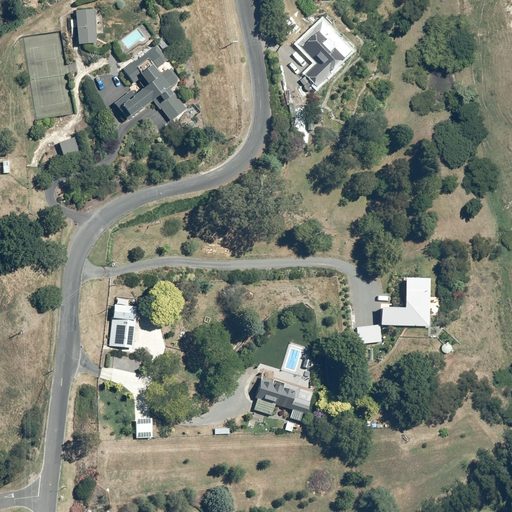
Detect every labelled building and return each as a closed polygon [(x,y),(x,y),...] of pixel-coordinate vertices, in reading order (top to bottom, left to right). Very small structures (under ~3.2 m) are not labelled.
[(97,7),(88,7),(79,7),(79,12),(80,44),(81,44),(98,44),(98,34),(103,34),(103,13),(97,13),(97,7)] [(301,79),(314,93),(332,75),(335,78),(344,70),(340,66),(356,51),(324,18),(297,43),(308,55),(305,57),(314,66),(301,79)] [(171,64),(174,62),(160,41),(118,71),(133,90),(116,102),(128,119),(156,99),(159,103),(158,103),(162,109),(164,108),(172,120),(189,108),(176,90),(185,83),(171,64)] [(60,143),(66,158),(85,151),(80,136),(60,143)] [(433,327),(434,278),(408,278),(408,304),(383,304),(383,327),(433,327)] [(133,350),(140,306),(117,303),(115,317),(114,317),(109,347),(133,350)] [(376,326),(356,328),(358,346),(381,344),(380,327),(377,327),(376,326)] [(292,418),(303,420),(305,408),(311,409),(312,401),(300,398),(301,392),(293,391),(294,385),(288,384),(288,381),(264,376),(262,388),(268,390),(266,399),(258,397),(255,411),(276,416),(280,394),(296,397),(292,418)]
